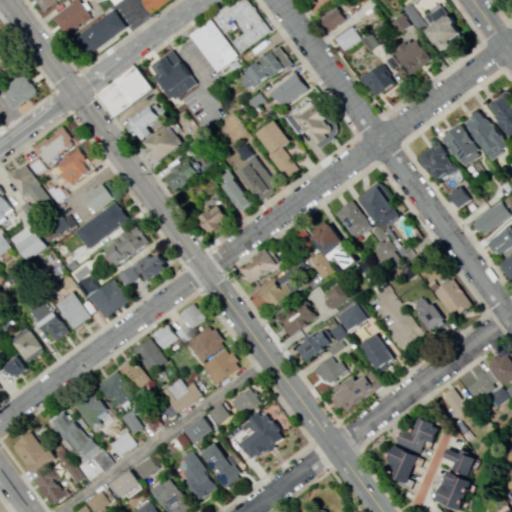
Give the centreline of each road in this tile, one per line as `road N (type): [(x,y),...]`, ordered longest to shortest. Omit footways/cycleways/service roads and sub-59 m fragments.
road 1 (residential): [(0,426),(511,41)]
road 2 (secondary): [(380,511),(4,0)]
road 3 (residential): [(511,322),(276,0)]
road 4 (residential): [(248,511),(511,314)]
road 5 (residential): [(198,0),(0,147)]
